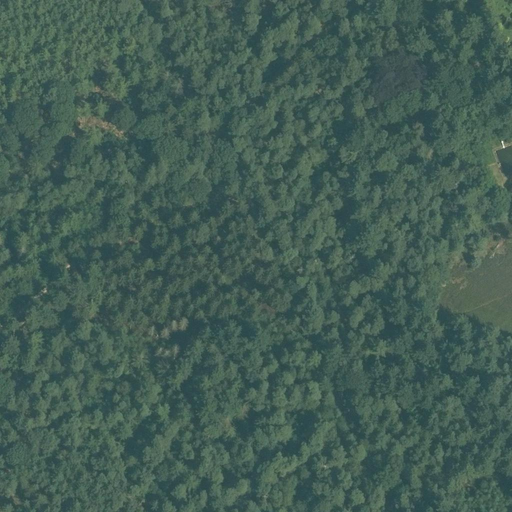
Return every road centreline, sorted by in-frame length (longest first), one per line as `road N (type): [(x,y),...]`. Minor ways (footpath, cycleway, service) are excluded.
road 1 (track): [(387,25),(332,97),(299,114),(281,157),(442,511)]
road 2 (track): [(384,511),(230,168),(205,145)]
road 3 (track): [(0,332),(205,145)]
road 4 (track): [(205,145),(366,0)]
road 5 (track): [(511,99),(357,7)]
